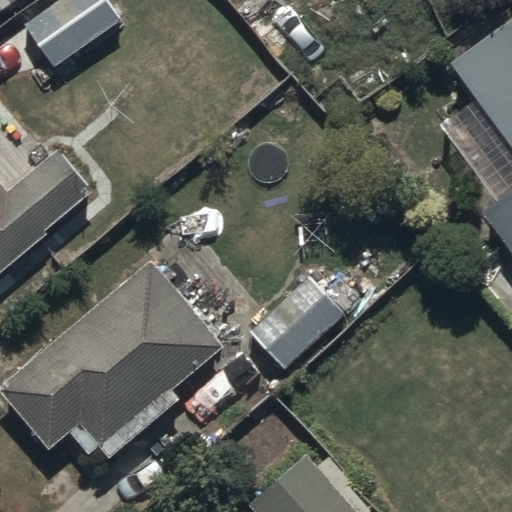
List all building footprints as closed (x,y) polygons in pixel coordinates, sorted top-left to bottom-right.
[(0,0),(0,14),(19,0),(0,0)] [(59,70),(120,22),(103,0),(63,0),(27,29),(59,70)] [(511,152),(511,192),(479,216),(511,261),(511,32),(455,73),(511,152)] [(0,187),(0,273),(92,201),(55,154),(5,194),(0,187)] [(184,407),(179,401),(176,397),(226,355),(223,350),(152,268),(0,398),(0,401),(49,458),(71,439),(88,460),(98,451),(108,462),(113,468),(184,407)] [(310,282),(247,337),(281,376),(344,321),(310,282)] [(351,511),(303,459),(245,511),(246,511),(351,511)]
